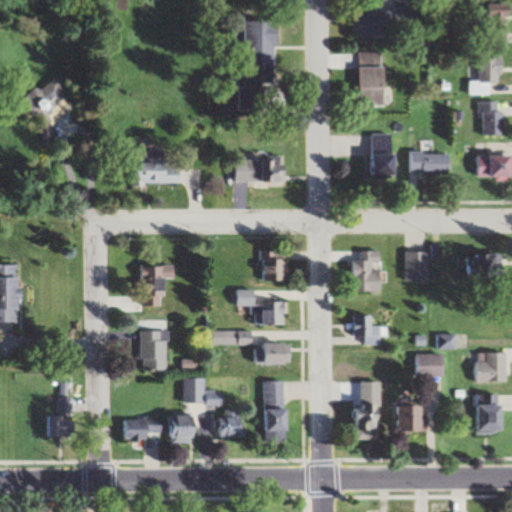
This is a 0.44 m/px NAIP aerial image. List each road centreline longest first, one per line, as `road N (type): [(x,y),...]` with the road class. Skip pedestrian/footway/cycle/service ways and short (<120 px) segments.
road 1 (secondary): [(0,479),(511,477)]
road 2 (residential): [(319,511),(321,0)]
road 3 (residential): [(511,223),(102,228)]
road 4 (residential): [(96,479),(102,228)]
